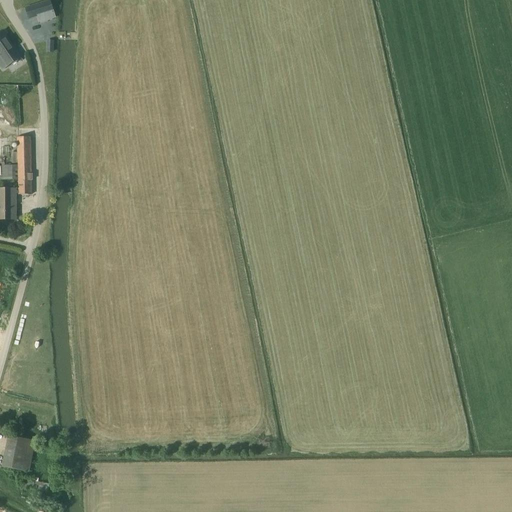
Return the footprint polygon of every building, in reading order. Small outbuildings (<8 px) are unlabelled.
[(53,11),(49,1),(26,8),(30,19),(53,11)] [(21,58),(2,31),(0,32),(0,56),(2,59),(0,59),(0,64),(3,70),(21,58)] [(32,195),(31,137),(17,138),(18,166),(2,166),(3,180),(18,180),(18,195),(32,195)] [(0,218),(16,219),(16,190),(0,190),(0,218)] [(35,441),(8,437),(2,466),(30,472),(35,441)] [(29,479),(21,478),(19,490),(27,492),(27,487),(49,491),(50,485),(29,481),(29,479)]
